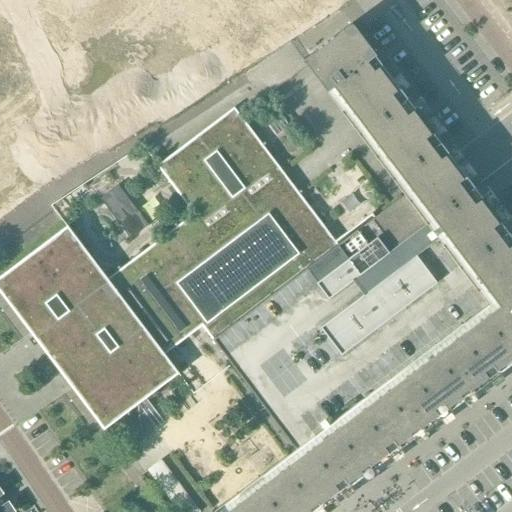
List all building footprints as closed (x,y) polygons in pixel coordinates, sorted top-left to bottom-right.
[(15,0),(29,22),(64,0),(15,0)] [(147,0),(149,11),(244,0),(147,0)] [(386,233),(224,356),(227,359),(301,456),(294,462),(227,511),(214,511),(212,511),(314,511),(333,498),(511,362),(511,236),(453,158),(375,56),(376,55),(352,23),(303,60),(307,66),(327,92),(334,86),(412,190),(374,218),(386,233)] [(202,326),(224,356),(386,233),(374,218),(372,214),(335,242),(234,108),(157,166),(194,214),(160,240),(107,279),(67,226),(0,277),(0,292),(9,304),(104,430),(179,373),(164,354),(202,326)] [(100,199),(131,240),(150,226),(118,185),(100,199)] [(147,470),(177,511),(196,511),(207,505),(169,453),(147,470)] [(5,505),(0,496),(0,511),(13,511),(14,511),(8,503),(5,505)]
